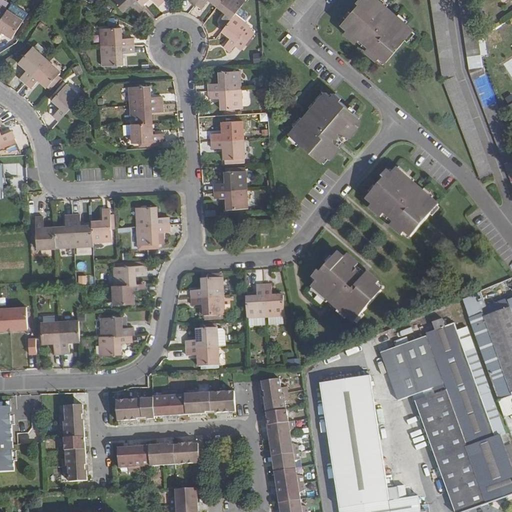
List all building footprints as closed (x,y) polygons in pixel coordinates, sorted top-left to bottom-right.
[(131,4),(138,12),(145,7),(143,5),(138,0),(112,0),(123,11),(131,4)] [(222,0),(199,0),(196,4),(202,9),(209,0),(217,7),(222,0)] [(225,13),(219,22),(225,28),(235,15),(245,2),(243,0),(222,0),(217,7),(225,13)] [(377,61),(380,58),(386,63),(414,30),(378,0),(359,0),(357,2),(359,4),(341,25),(347,30),(344,34),(356,44),(359,40),(368,47),(365,51),(377,61)] [(430,0),(442,77),(457,75),(444,0),(430,0)] [(458,0),(469,70),(482,68),(477,30),(472,0),(458,0)] [(23,21),(7,10),(0,21),(0,36),(3,32),(12,38),(23,21)] [(249,28),(250,27),(235,15),(225,28),(222,32),(230,38),(224,47),(230,52),(235,45),(242,51),(256,34),(249,28)] [(121,27),(101,29),(102,48),(134,46),(133,38),(122,39),(121,27)] [(123,54),(134,54),(134,46),(102,48),(103,67),(124,66),(123,54)] [(27,70),(20,78),(26,84),(47,60),(32,47),(19,63),(27,70)] [(60,72),(47,60),(26,84),(32,89),(39,81),(47,87),(60,72)] [(80,65),(73,68),(76,76),(83,73),(80,65)] [(470,73),(510,178),(511,177),(511,145),(483,68),(482,68),(470,73)] [(220,83),(209,84),(209,91),(241,89),(240,71),(219,72),(220,83)] [(443,81),(480,179),(493,175),(457,79),(457,75),(443,81)] [(60,108),(53,116),(59,121),(80,97),(66,85),(52,100),(60,108)] [(151,86),(130,87),(131,106),(163,104),(162,96),(151,97),(151,86)] [(221,110),(242,109),(241,89),(209,91),(209,99),(221,98),(221,110)] [(335,92),(331,97),(326,93),(289,135),(322,163),(327,157),(330,160),(340,148),(337,145),(345,136),(348,139),(358,127),(355,123),(360,118),(340,100),(341,98),(335,92)] [(163,104),(131,106),(132,124),(153,123),(152,113),(163,112),(163,104)] [(223,133),(211,133),(212,141),(244,139),(243,120),(222,122),(223,133)] [(165,133),(154,134),(153,123),(132,124),(133,143),(165,142),(165,133)] [(132,124),(124,124),(124,134),(132,134),(132,124)] [(12,131),(1,135),(0,131),(0,145),(8,142),(9,146),(16,143),(12,131)] [(245,163),(245,156),(244,139),(212,141),(212,149),(224,148),(224,164),(245,163)] [(225,183),(214,184),(215,192),(247,190),(246,168),(225,169),(225,183)] [(404,232),(411,238),(439,205),(396,168),(391,174),(390,172),(366,200),(372,205),(369,208),(381,218),(384,214),(393,222),(390,226),(401,236),(404,232)] [(227,209),(248,209),(247,190),(215,192),(215,199),(226,199),(227,209)] [(157,207),(137,208),(138,228),(170,226),(169,217),(158,218),(157,207)] [(92,222),(92,225),(93,242),(113,241),(111,209),(103,210),(103,221),(92,222)] [(66,226),(56,227),(57,248),(75,247),(73,215),(65,216),(66,226)] [(81,215),(73,215),(75,247),(93,246),(93,242),(92,225),(82,226),(81,215)] [(36,217),(38,249),(57,248),(56,227),(45,228),(44,217),(36,217)] [(270,235),(270,225),(259,226),(260,236),(270,235)] [(164,233),(170,233),(170,226),(138,228),(139,250),(149,249),(149,245),(160,244),(159,233),(164,233)] [(376,286),(380,282),(368,272),(365,275),(356,268),(359,264),(347,255),(345,258),(339,253),(315,280),(316,281),(311,287),(354,323),(382,291),(376,286)] [(146,263),(114,264),(115,286),(137,285),(136,274),(147,274),(146,263)] [(203,290),(192,291),(192,299),(210,297),(224,297),(223,278),(218,278),(218,272),(202,273),(203,290)] [(86,284),(86,276),(77,276),(77,285),(86,284)] [(134,293),(146,292),(145,284),(137,285),(115,286),(113,286),(114,305),(135,304),(134,293)] [(272,284),(264,285),(266,317),(285,316),(284,295),(273,296),(272,284)] [(257,296),(246,297),(247,318),(266,317),(264,285),(257,286),(257,296)] [(462,299),(469,318),(499,401),(510,397),(511,400),(511,298),(508,300),(507,298),(486,306),(480,291),(462,299)] [(204,319),(225,318),(224,297),(210,297),(192,299),(193,306),(204,305),(204,319)] [(25,308),(0,308),(0,333),(25,332),(25,308)] [(122,317),(102,319),(102,337),(132,335),(134,335),(134,328),(123,328),(122,317)] [(467,511),(511,496),(511,444),(505,447),(501,435),(506,433),(491,392),(481,395),(455,324),(446,327),(443,319),(432,323),(435,331),(426,334),(427,337),(381,354),(398,401),(421,393),(423,399),(416,402),(455,511),(467,511)] [(80,320),(61,322),(62,354),(71,353),(70,342),(81,342),(81,340),(81,338),(80,320)] [(55,343),(55,354),(62,354),(61,322),(42,323),(43,344),(55,343)] [(197,340),(186,341),(187,349),(219,347),(218,328),(197,329),(197,340)] [(121,344),(132,343),(132,335),(102,337),(100,337),(101,356),(122,355),(121,344)] [(26,356),(35,355),(35,339),(26,339),(26,356)] [(199,367),(220,366),(219,347),(187,349),(187,356),(198,356),(199,367)] [(420,511),(419,497),(390,501),(370,376),(320,384),(339,511),(420,511)] [(280,379),(262,382),(264,391),(266,391),(266,397),(286,394),(285,387),(282,387),(280,379)] [(225,392),(210,393),(210,394),(212,412),(217,412),(217,413),(227,413),(225,392)] [(235,392),(225,392),(227,413),(237,412),(235,392)] [(154,398),(154,399),(156,417),(172,416),(170,393),(163,394),(163,397),(154,398)] [(177,393),(170,393),(172,416),(186,415),(184,396),(177,396),(177,393)] [(210,394),(198,395),(199,414),(206,414),(206,413),(212,412),(210,394)] [(266,397),(265,398),(267,413),(285,411),(284,402),(287,401),(286,394),(266,397)] [(198,395),(184,396),(186,415),(199,414),(198,395)] [(154,399),(142,400),(143,418),(148,418),(148,419),(156,419),(156,417),(154,399)] [(130,400),(117,401),(118,422),(131,421),(130,400)] [(142,400),(130,400),(131,421),(138,420),(138,419),(143,418),(142,400)] [(11,405),(0,405),(0,470),(14,470),(11,405)] [(84,405),(66,406),(66,415),(63,415),(63,422),(83,421),(83,415),(84,415),(84,405)] [(285,411),(267,413),(269,425),(287,422),(285,411)] [(83,421),(63,422),(64,429),(67,429),(67,438),(85,437),(84,421),(83,421)] [(269,425),(268,425),(270,441),(290,438),(288,430),(291,429),(290,422),(287,422),(269,425)] [(85,437),(67,438),(68,450),(86,449),(85,437)] [(290,438),(270,441),(273,456),(295,453),(294,445),(291,446),(290,438)] [(194,443),(187,444),(188,464),(201,463),(200,444),(194,445),(194,443)] [(180,446),(175,446),(176,465),(188,464),(187,444),(180,444),(180,446)] [(150,446),(150,447),(151,466),(164,466),(162,445),(150,446)] [(162,445),(164,466),(176,465),(175,446),(170,446),(170,445),(162,445)] [(135,447),(118,449),(120,469),(129,468),(129,471),(136,471),(135,447)] [(150,447),(135,447),(136,471),(143,470),(143,467),(151,466),(150,447)] [(86,449),(68,450),(69,459),(66,460),(66,467),(86,465),(87,465),(86,449)] [(295,453),(273,456),(275,472),(295,469),(293,460),(296,460),(295,453)] [(86,465),(66,467),(66,474),(70,473),(70,482),(88,481),(88,471),(86,471),(86,465)] [(295,469),(275,472),(278,487),(300,484),(299,477),(296,477),(295,469)] [(300,484),(278,487),(280,503),(300,499),(298,491),(301,491),(300,484)] [(198,488),(178,490),(179,506),(199,505),(198,488)] [(300,499),(280,503),(281,511),(304,511),(304,507),(301,508),(300,499)]
